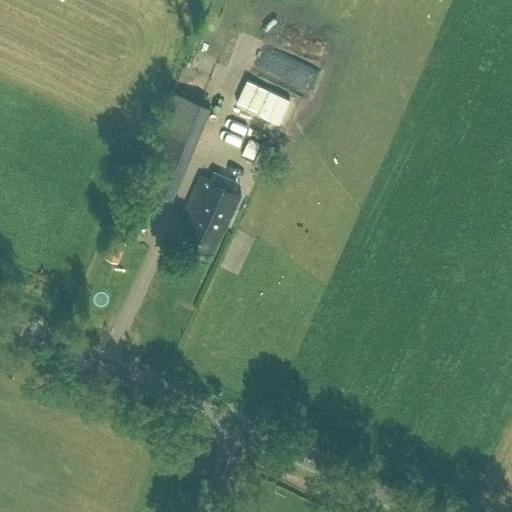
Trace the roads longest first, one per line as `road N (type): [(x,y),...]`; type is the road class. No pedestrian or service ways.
road 1 (unclassified): [(239,428),(0,314)]
road 2 (unclassified): [(415,511),(239,428)]
